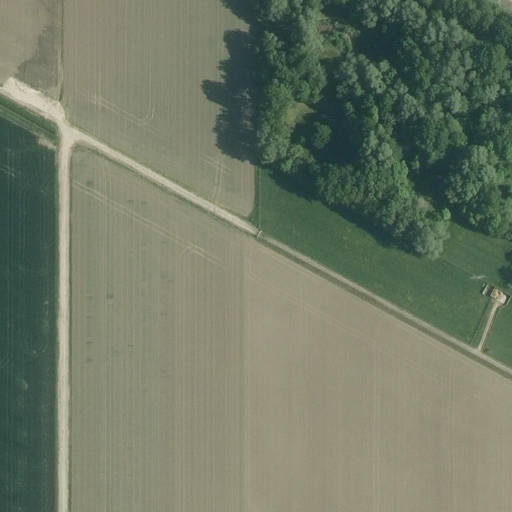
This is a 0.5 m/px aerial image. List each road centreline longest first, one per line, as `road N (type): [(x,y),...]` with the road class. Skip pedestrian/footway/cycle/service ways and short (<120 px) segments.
road 1 (track): [(61,511),(63,151),(72,131)]
road 2 (track): [(258,234),(0,92)]
